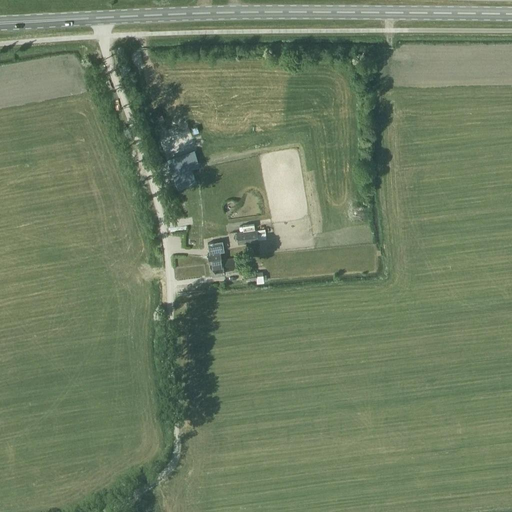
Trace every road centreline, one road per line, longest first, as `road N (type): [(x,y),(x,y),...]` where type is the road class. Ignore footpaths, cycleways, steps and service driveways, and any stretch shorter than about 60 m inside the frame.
road 1 (primary): [(0,22),(319,7),(511,8)]
road 2 (unclassified): [(0,43),(408,30)]
